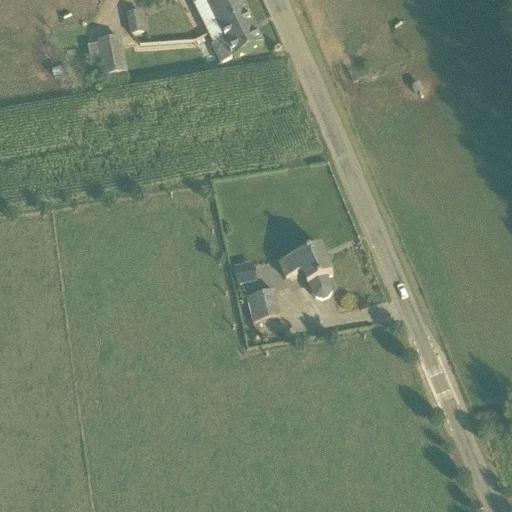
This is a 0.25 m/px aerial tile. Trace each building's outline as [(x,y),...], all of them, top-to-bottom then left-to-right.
[(191,0),(195,7),(205,2),(220,31),(250,16),(242,0),(191,0)] [(143,14),(128,16),(132,37),(147,35),(143,14)] [(224,40),(212,46),(221,65),(234,59),(234,60),(264,46),(250,16),(220,31),(224,40)] [(139,73),(134,46),(123,48),(122,41),(98,45),(104,79),(139,73)] [(280,266),(281,269),(287,282),(303,275),(308,287),(309,287),(313,298),(316,301),(321,303),(330,299),(333,295),(332,289),(328,279),(333,277),(322,249),(280,266)] [(233,270),(237,289),(256,285),(253,266),(233,270)] [(248,301),(254,326),(281,320),(274,294),(248,301)]
